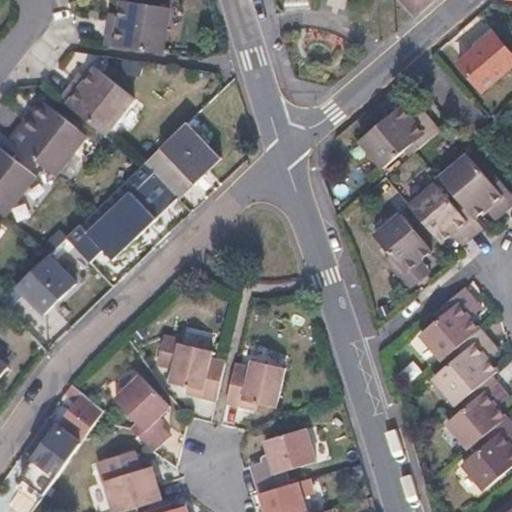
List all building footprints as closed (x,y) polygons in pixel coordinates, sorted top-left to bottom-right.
[(399,0),(413,18),(433,0),(399,0)] [(104,46),(161,55),(169,10),(121,2),(118,16),(117,22),(108,20),(104,46)] [(483,91),(511,64),(511,54),(492,32),(458,63),(483,91)] [(60,100),(105,136),(133,99),(95,69),(87,80),(83,85),(76,79),(60,100)] [(80,74),(76,79),(83,85),(87,80),(80,74)] [(40,102),(25,121),(31,125),(46,106),(40,102)] [(10,141),(55,176),(85,136),(46,106),(31,125),(25,121),(10,141)] [(438,134),(423,117),(413,125),(409,120),(400,109),(361,144),(385,171),(406,153),(410,158),(417,152),(438,134)] [(418,112),(409,120),(413,125),(423,117),(418,112)] [(144,164),(178,200),(220,159),(186,124),(144,164)] [(0,212),(5,216),(35,177),(0,149),(0,212)] [(441,180),(458,201),(475,220),(485,211),(491,206),(499,217),(511,206),(511,199),(492,175),(487,179),(468,157),(441,180)] [(113,261),(178,200),(144,164),(143,166),(98,209),(82,224),(89,232),(87,233),(103,251),(113,261)] [(482,229),(475,220),(458,201),(453,205),(435,185),(409,207),(443,247),(453,238),(458,233),(466,243),(482,229)] [(493,222),(499,217),(491,206),(485,211),(493,222)] [(420,265),(426,260),(436,252),(403,212),(375,235),(392,257),(387,261),(410,289),(428,275),(420,265)] [(89,232),(82,224),(67,239),(90,264),(103,251),(87,233),(89,232)] [(460,247),(466,243),(458,233),(453,238),(460,247)] [(76,285),(49,257),(17,287),(45,316),(76,285)] [(420,265),(428,275),(434,269),(426,260),(420,265)] [(488,327),(478,316),(472,310),(484,299),(472,285),(443,309),(448,315),(428,333),(451,358),(459,351),(488,327)] [(472,310),(478,316),(490,305),(484,299),(472,310)] [(501,341),(488,327),(459,351),(464,357),(444,375),(466,401),(496,376),(505,368),(495,357),(490,351),(501,341)] [(490,351),(495,357),(506,347),(501,341),(490,351)] [(201,399),(214,402),(223,365),(210,362),(212,355),(179,346),(178,350),(166,347),(159,376),(171,379),(169,386),(202,394),(201,399)] [(232,367),(224,405),(240,409),(241,404),(276,412),(285,373),(251,364),(249,371),(232,367)] [(481,442),(511,416),(503,406),(497,399),(508,390),(496,376),(466,401),(471,406),(453,422),(475,448),(481,442)] [(72,385),(65,395),(74,401),(56,427),(79,445),(95,423),(102,412),(72,385)] [(129,429),(150,451),(179,423),(142,385),(117,409),(132,426),(129,429)] [(497,399),(503,406),(511,398),(511,394),(508,390),(497,399)] [(511,416),(481,442),(486,447),(467,463),(489,489),(511,469),(511,440),(511,416)] [(56,478),(79,445),(56,427),(54,430),(31,460),(56,478)] [(259,493),(290,485),(285,470),(314,462),(305,430),(264,441),(269,460),(251,464),(259,493)] [(113,511),(127,511),(160,502),(149,466),(137,469),(132,449),(99,459),(104,479),(113,511)] [(304,511),(301,499),(312,496),(307,480),(290,485),(259,493),(264,511),(304,511)] [(511,511),(511,502),(500,511),(511,511)]
